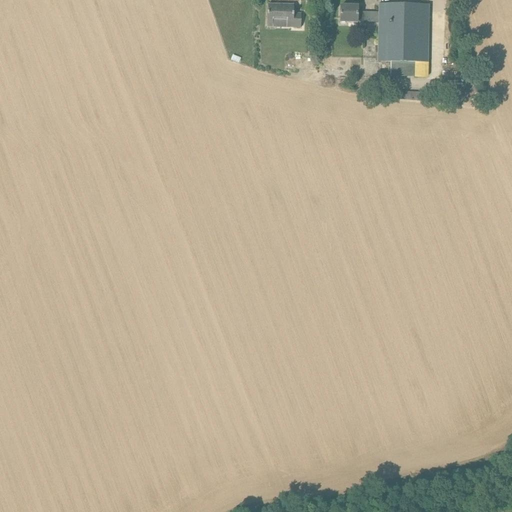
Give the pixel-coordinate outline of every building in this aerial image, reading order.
[(300,29),(300,15),(293,15),(293,6),(268,5),(267,22),(267,28),(300,29)] [(427,63),(428,5),(379,5),(378,13),(379,23),(378,63),(427,63)] [(357,23),(379,23),(378,13),(357,13),(357,7),(340,7),(340,24),(357,24),(357,23)] [(230,61),(239,64),(241,59),(232,55),(230,61)] [(420,101),(420,93),(398,92),(398,101),(420,101)]
